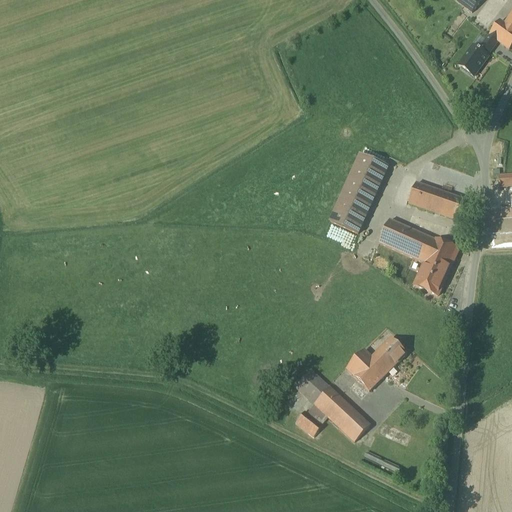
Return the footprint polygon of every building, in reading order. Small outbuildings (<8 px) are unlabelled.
[(452,0),(472,15),(483,0),(452,0)] [(474,43),(458,67),(476,83),(501,51),(511,62),(511,61),(511,17),(508,25),(501,20),(480,47),(474,43)] [(327,225),(361,240),(392,175),(360,158),(327,225)] [(511,177),(498,179),(500,189),(511,188),(511,177)] [(415,187),(410,207),(464,226),(470,207),(415,187)] [(378,248),(419,270),(411,287),(436,300),(459,259),(455,247),(392,223),(378,248)] [(364,352),(346,371),(370,395),(412,353),(394,336),(372,359),(364,352)] [(313,371),(295,389),(313,407),(328,421),(353,445),(371,426),(313,371)] [(307,415),(304,412),(294,424),(313,440),(328,421),(313,407),(307,415)] [(366,453),(363,459),(399,476),(402,470),(366,453)]
